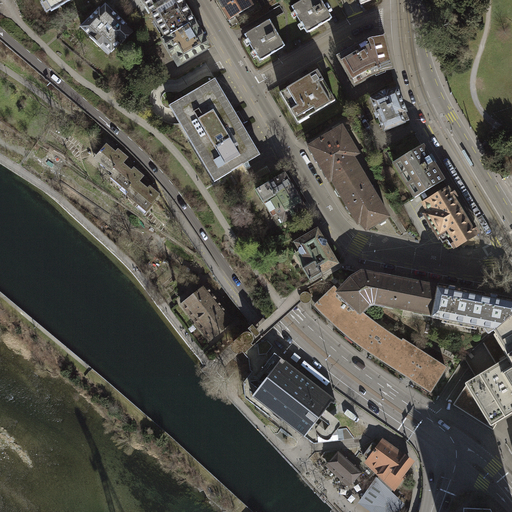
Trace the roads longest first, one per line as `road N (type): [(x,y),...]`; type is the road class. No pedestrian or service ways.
road 1 (tertiary): [(453,437),(325,341),(250,263),(193,181),(0,1)]
road 2 (tertiary): [(0,26),(143,153),(285,332),(446,457)]
road 3 (residential): [(511,261),(463,268),(357,247),(252,86)]
road 4 (tertiary): [(415,74),(429,128),(511,259)]
road 5 (tertiary): [(511,216),(415,74)]
road 6 (residential): [(404,16),(354,26),(252,86)]
